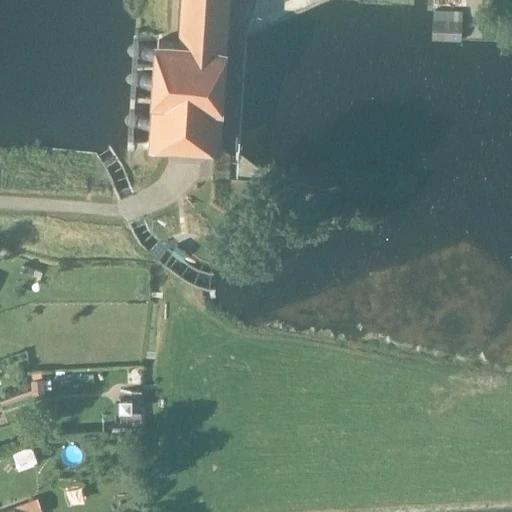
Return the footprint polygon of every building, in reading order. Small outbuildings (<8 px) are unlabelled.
[(160,40),(153,140),(218,145),(223,80),(225,44),(228,0),(182,0),(180,41),(160,40)] [(444,10),(432,10),(431,40),(461,41),(461,22),(461,11),(444,10)] [(30,379),(31,395),(43,394),(42,378),(30,379)] [(27,445),(13,448),(16,463),(30,459),(27,445)] [(31,511),(28,502),(0,511),(31,511)]
